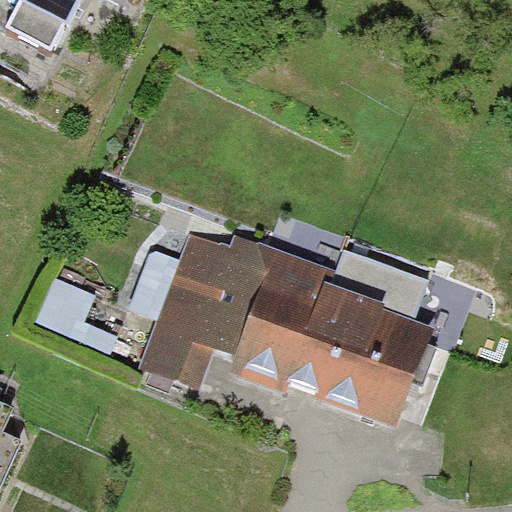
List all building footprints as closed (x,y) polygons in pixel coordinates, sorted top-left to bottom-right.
[(84,0),(13,0),(24,5),(12,28),(52,49),(63,27),(69,30),(84,0)] [(159,322),(141,373),(200,395),(216,353),(234,360),(228,377),(287,399),(292,384),(319,394),(316,401),(396,431),(416,377),(433,332),(411,324),(426,283),(344,253),(336,274),(238,237),(234,247),(193,231),(182,262),(159,322)] [(159,322),(182,262),(158,252),(151,257),(131,312),(159,322)] [(95,297),(57,281),(39,325),(109,354),(116,337),(84,323),(95,297)] [(0,488),(21,443),(4,434),(16,409),(0,401),(0,395),(3,388),(0,386),(0,488)]
